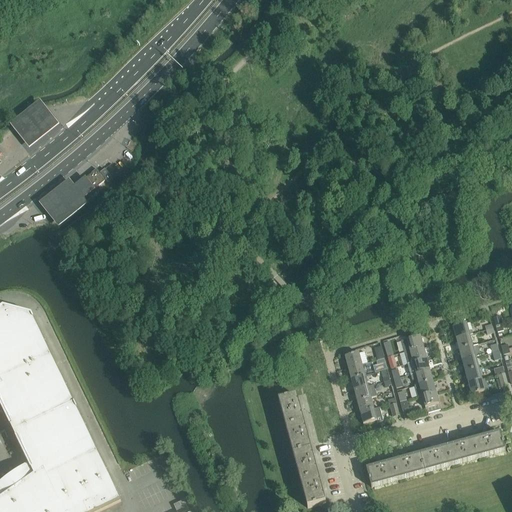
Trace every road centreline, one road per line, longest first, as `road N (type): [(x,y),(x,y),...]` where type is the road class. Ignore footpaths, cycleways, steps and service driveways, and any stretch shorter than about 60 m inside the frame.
road 1 (residential): [(133,511),(37,313),(23,302),(0,303)]
road 2 (track): [(145,0),(69,86),(46,88),(0,116)]
road 3 (primary): [(0,218),(130,109)]
road 4 (residential): [(351,445),(511,402)]
road 5 (primary): [(204,0),(97,110)]
road 6 (primary): [(130,109),(231,0)]
road 7 (primary): [(97,110),(0,191)]
